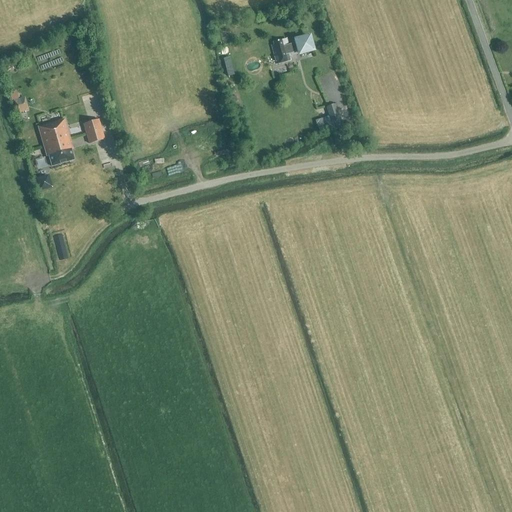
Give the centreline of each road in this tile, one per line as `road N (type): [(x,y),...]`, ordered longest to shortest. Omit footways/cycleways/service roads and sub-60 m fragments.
road 1 (unclassified): [(511,141),(444,158),(225,183),(122,211)]
road 2 (unclassified): [(511,119),(469,0)]
